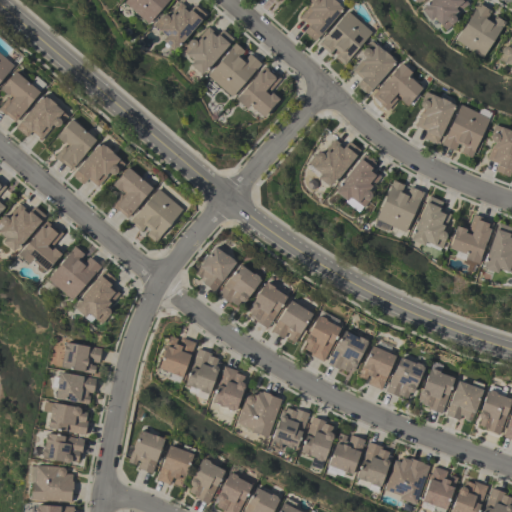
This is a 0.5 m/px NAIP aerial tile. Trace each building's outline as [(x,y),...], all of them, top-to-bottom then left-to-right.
[(125,0),(122,4),(148,24),(167,0),(125,0)] [(308,25),(303,33),(316,42),(341,7),(331,0),(311,0),(298,18),(308,25)] [(463,0),(428,0),(419,9),(429,21),(433,18),(443,31),(457,19),(454,15),(467,4),(463,0)] [(205,15),(194,4),(188,11),(179,3),(166,17),(163,13),(151,26),(163,37),(161,39),(172,50),(205,15)] [(453,41),(481,58),(503,22),(491,14),(492,12),(477,3),(453,41)] [(371,32),(345,11),(317,46),(331,57),(331,56),(343,65),(371,32)] [(189,65),(201,75),(232,39),(221,29),(216,35),(207,27),(195,41),(190,38),(180,50),(192,61),(189,65)] [(511,39),(509,48),(505,47),(500,63),(511,67),(511,73),(511,74),(511,39)] [(246,53),(235,44),(205,76),(229,97),(260,64),(247,52),(246,53)] [(361,77),(355,86),(368,95),(394,60),(374,45),(370,51),(369,51),(353,71),(361,77)] [(0,80),(12,64),(0,54),(0,80)] [(406,105),(421,89),(408,77),(411,73),(401,64),(371,96),(385,110),(397,97),(406,105)] [(235,101),(246,110),(249,106),(263,118),(279,99),(269,91),(279,79),(264,66),(235,101)] [(39,93),(15,71),(0,87),(0,90),(8,98),(0,106),(0,111),(12,122),(39,93)] [(454,105),(425,91),(418,107),(423,109),(414,126),(425,132),(422,139),(436,145),(454,105)] [(41,141),(65,114),(42,95),(14,128),(26,138),(30,132),(41,141)] [(440,145),(456,152),(457,151),(470,158),(488,118),(459,104),(440,145)] [(54,158),(69,170),(95,141),(71,119),(55,137),(65,146),(54,158)] [(505,175),(511,150),(511,140),(510,140),(511,133),(511,130),(493,125),(488,141),(491,142),(486,160),(497,163),(494,172),(505,175)] [(305,164),(329,186),(360,152),(348,141),(342,148),(333,141),(321,154),(317,151),(305,164)] [(70,175),(82,185),(87,179),(98,189),(121,162),(99,142),(70,175)] [(357,210),(381,178),(369,169),(375,162),(363,153),(333,192),(357,210)] [(126,219),(151,188),(126,167),(112,185),(124,195),(113,208),(126,219)] [(404,233),(422,192),(406,185),(405,186),(391,180),(374,220),(404,233)] [(128,222),(142,234),(142,233),(154,243),(181,209),(156,188),(128,222)] [(442,202),(428,196),(408,240),(423,247),(425,243),(440,249),(447,234),(441,231),(449,214),(439,209),(442,202)] [(0,241),(0,242),(14,253),(44,215),(33,206),(28,212),(18,205),(7,219),(2,216),(0,217),(0,234),(4,237),(0,241)] [(480,262),(490,221),(471,216),(468,231),(454,227),(447,253),(480,262)] [(60,254),(51,246),(61,234),(46,221),(18,253),(43,274),(60,254)] [(481,269),(496,274),(497,270),(501,271),(511,238),(511,228),(496,223),(481,269)] [(192,276),(214,291),(234,261),(213,246),(192,276)] [(46,280),(71,300),(99,266),(86,255),(85,256),(74,247),(46,280)] [(216,294),(229,304),(234,298),(242,303),(259,279),(239,264),(216,294)] [(118,294),(109,285),(114,280),(103,271),(71,306),(84,317),(87,313),(99,324),(110,312),(106,307),(118,294)] [(285,295),(263,282),(244,315),(266,328),(285,295)] [(270,330),(292,344),(311,314),(289,300),(270,330)] [(316,316),(300,350),(323,361),(339,327),(316,316)] [(366,341),(342,330),(327,364),(351,374),(366,341)] [(178,344),(168,341),(157,369),(181,378),(194,343),(180,338),(178,344)] [(59,368),(94,374),(99,349),(64,342),(59,368)] [(366,384),(381,390),(394,355),(370,346),(357,378),(366,381),(366,384)] [(185,387),(209,393),(218,356),(194,350),(185,387)] [(409,401),(423,367),(399,357),(385,391),(409,401)] [(246,376),(222,367),(210,403),(234,411),(246,376)] [(453,377),(428,369),(416,403),(441,412),(453,377)] [(94,378),(57,373),(54,400),(88,404),(89,393),(92,394),(94,378)] [(446,417),(458,420),(459,418),(472,421),(480,388),(454,382),(446,417)] [(235,426),(265,436),(279,398),(248,388),(235,426)] [(509,397),(485,391),(476,428),(500,434),(509,397)] [(46,428),(83,435),(87,410),(51,403),(46,428)] [(307,414),(282,406),(270,442),(295,450),(307,414)] [(511,409),(503,439),(511,441),(511,409)] [(334,427),(311,418),(297,455),(320,464),(334,427)] [(163,439),(139,430),(127,463),(137,466),(136,469),(151,474),(163,439)] [(40,457),(77,464),(82,440),(45,433),(40,457)] [(362,440),(348,435),(347,437),(337,433),(326,466),(351,475),(362,440)] [(379,487),(390,451),(366,443),(354,479),(379,487)] [(180,487),(192,454),(168,445),(155,480),(170,486),(171,483),(180,487)] [(383,494),(416,502),(426,465),(393,456),(383,494)] [(207,504),(223,470),(200,459),(184,493),(207,504)] [(30,500),(70,502),(72,474),(64,474),(64,467),(32,466),(30,500)] [(432,467),(420,502),(444,511),(457,476),(432,467)] [(238,511),(250,483),(226,473),(213,509),(221,511),(238,511)] [(449,511),(476,511),(485,487),(461,479),(449,511)] [(242,511),(270,511),(277,497),(253,487),(242,511)] [(300,511),(281,502),(276,511),(300,511)]
